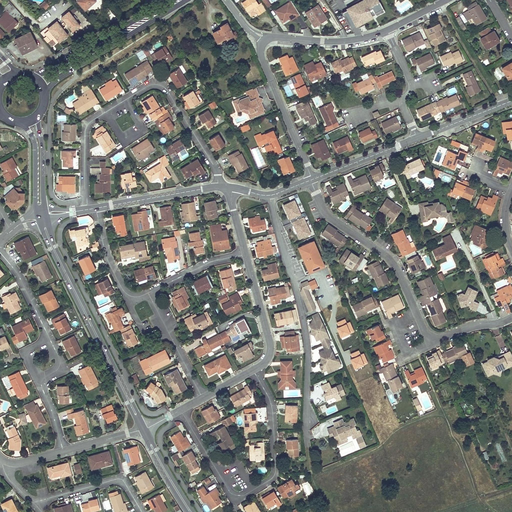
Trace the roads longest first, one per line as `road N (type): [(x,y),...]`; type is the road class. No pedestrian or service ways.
road 1 (residential): [(311,179),(331,218),(392,262),(431,336),(511,316)]
road 2 (residential): [(269,195),(303,320),(306,446)]
road 3 (residential): [(181,410),(230,492),(246,494),(275,470),(271,402),(253,369)]
road 4 (secondary): [(41,216),(143,429)]
road 5 (primary): [(44,96),(56,79),(183,0)]
road 6 (primary): [(172,0),(32,77)]
road 7 (residential): [(126,99),(163,86),(217,171),(217,187)]
road 8 (residential): [(311,179),(261,59),(262,41)]
road 9 (residential): [(33,502),(121,479),(141,511)]
road 10 (residential): [(262,41),(333,41),(387,29)]
road 11 (residential): [(253,369),(270,346),(245,254)]
road 12 (residential): [(95,208),(217,187)]
